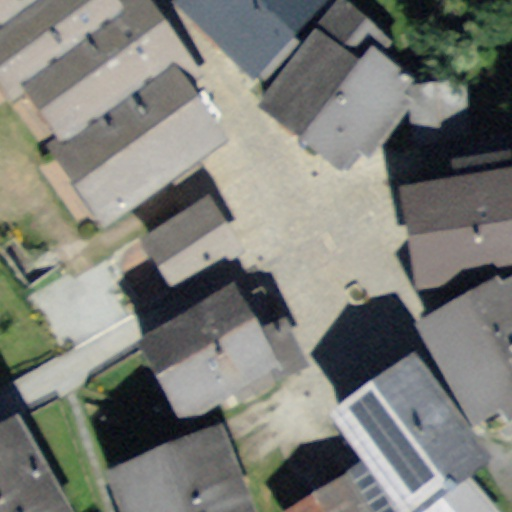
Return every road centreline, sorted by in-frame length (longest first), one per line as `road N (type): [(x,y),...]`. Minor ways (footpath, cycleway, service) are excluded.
road 1 (unclassified): [(274,212),(239,265),(0,405)]
road 2 (residential): [(169,0),(274,212)]
road 3 (residential): [(274,212),(379,305)]
